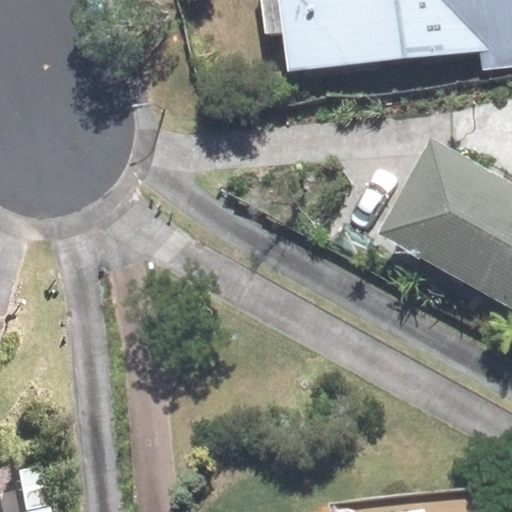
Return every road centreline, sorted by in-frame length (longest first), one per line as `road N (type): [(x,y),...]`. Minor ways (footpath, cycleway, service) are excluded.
road 1 (unknown): [(61,231),(188,259),(511,434)]
road 2 (unknown): [(61,231),(96,388),(106,511)]
